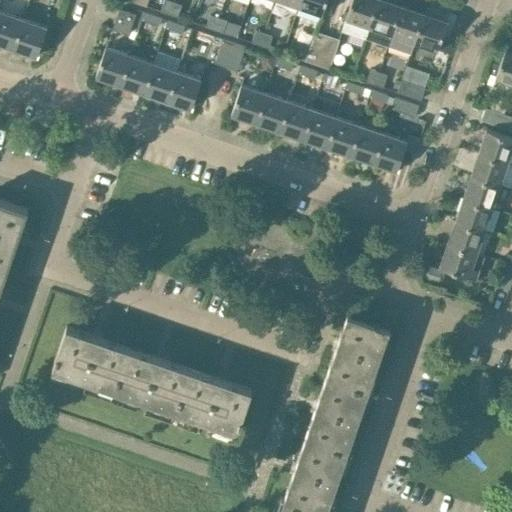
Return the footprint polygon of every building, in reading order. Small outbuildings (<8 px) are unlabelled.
[(168,13),(172,2),(166,0),(162,0),(159,10),(168,13)] [(321,14),(325,0),(297,0),(296,6),(321,14)] [(363,37),(375,0),(350,0),(341,29),(363,37)] [(387,45),(401,5),(387,0),(375,0),(363,37),(387,45)] [(180,4),(172,2),(168,13),(176,16),(180,4)] [(409,52),(412,42),(422,12),(401,5),(387,45),(409,52)] [(131,26),(135,13),(120,8),(113,28),(129,33),(131,26)] [(161,17),(137,9),(135,13),(131,26),(139,28),(142,19),(159,25),(161,17)] [(0,43),(12,48),(22,18),(0,10),(0,43)] [(436,50),(446,20),(422,12),(412,42),(436,50)] [(213,29),(217,17),(209,14),(205,26),(213,29)] [(226,20),(217,17),(213,29),(222,32),(226,20)] [(36,56),(47,27),(22,18),(12,48),(36,56)] [(183,33),(185,25),(168,19),(165,27),(183,33)] [(259,44),(263,32),(254,30),(250,41),(259,44)] [(314,63),(324,34),(310,30),(300,58),(314,63)] [(271,35),(263,32),(259,44),(267,47),(271,35)] [(338,39),(324,34),(314,63),(328,68),(338,39)] [(225,66),(234,41),(222,38),(214,62),(225,66)] [(236,69),(245,45),(234,41),(225,66),(236,69)] [(118,83),(128,53),(106,46),(96,76),(118,83)] [(511,83),(511,50),(505,48),(495,78),(511,83)] [(143,92),(153,62),(128,53),(118,83),(143,92)] [(290,69),(293,62),(276,56),(274,64),(290,69)] [(165,99),(175,69),(153,62),(143,92),(165,99)] [(318,70),(301,65),(299,72),(316,78),(318,70)] [(373,83),(377,71),(369,68),(365,80),(373,83)] [(191,108),(201,78),(175,69),(165,99),(191,108)] [(386,74),(377,71),(373,83),(382,86),(386,74)] [(338,86),(341,78),(324,72),(321,80),(338,86)] [(419,99),(423,87),(400,79),(396,91),(419,99)] [(362,94),(364,86),(347,80),(345,88),(362,94)] [(252,120),(262,90),(241,83),(231,113),(252,120)] [(385,102),(388,94),(371,88),(368,96),(385,102)] [(277,129),(287,99),(262,90),(252,120),(277,129)] [(415,116),(419,105),(394,96),(390,108),(415,116)] [(300,137),(310,107),(287,99),(277,129),(300,137)] [(324,145),(334,115),(310,107),(300,137),(324,145)] [(503,127),(507,115),(485,107),(481,119),(503,127)] [(346,152),(356,122),(334,115),(324,145),(346,152)] [(511,116),(507,115),(503,127),(511,130),(511,116)] [(369,160),(379,130),(356,122),(346,152),(369,160)] [(508,161),(511,149),(511,136),(486,128),(479,151),(508,161)] [(396,170),(407,140),(379,130),(369,160),(396,170)] [(500,184),(508,161),(479,151),(471,174),(500,184)] [(493,207),(500,184),(471,174),(463,197),(493,207)] [(485,230),(493,207),(463,197),(455,219),(485,230)] [(0,280),(3,281),(16,244),(28,208),(0,198),(0,280)] [(477,252),(485,230),(455,219),(447,242),(477,252)] [(469,276),(477,252),(447,242),(439,265),(469,276)] [(509,289),(511,280),(511,264),(505,262),(497,285),(509,289)] [(367,393),(390,327),(348,312),(325,379),(367,393)] [(119,390),(134,348),(66,326),(52,368),(119,390)] [(184,413),(199,371),(134,348),(119,390),(184,413)] [(237,431),(252,389),(199,371),(184,413),(237,431)] [(345,457),(367,393),(325,379),(303,443),(345,457)] [(305,511),(326,511),(345,457),(303,443),(282,504),(305,511)]
